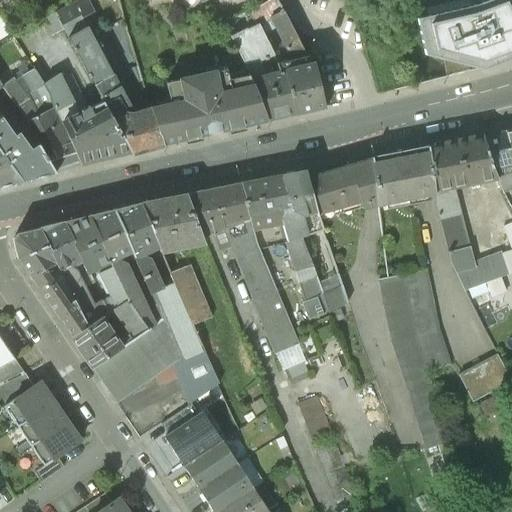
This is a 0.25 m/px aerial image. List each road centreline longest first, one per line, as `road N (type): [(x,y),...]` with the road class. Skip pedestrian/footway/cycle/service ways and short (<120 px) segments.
road 1 (secondary): [(0,211),(380,123)]
road 2 (residential): [(117,442),(0,270)]
road 3 (residential): [(380,123),(360,65),(309,27),(292,0)]
road 4 (secondary): [(380,123),(511,88)]
road 5 (residential): [(14,511),(117,442)]
